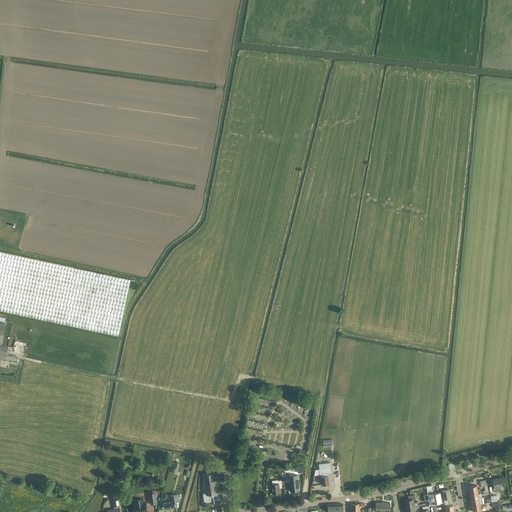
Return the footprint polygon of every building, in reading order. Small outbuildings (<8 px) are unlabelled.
[(59,323),(119,335),(127,297),(131,279),(71,266),(71,267),(0,251),(0,309),(59,322),(59,323)] [(322,476),(323,485),(329,484),(328,473),(331,473),(330,463),(319,464),(319,469),(320,477),(322,476)] [(203,493),(204,503),(212,501),(220,500),(219,493),(217,493),(215,484),(225,482),(224,474),(214,475),(214,473),(203,475),(206,493),(203,493)] [(289,482),(290,491),(300,490),(299,485),(298,475),(284,476),(285,482),(289,482)] [(504,477),(493,478),(494,488),(505,486),(504,477)] [(272,484),(273,494),(280,493),(279,488),(282,488),(281,480),(278,481),(278,483),(272,484)] [(427,494),(429,506),(453,502),(451,494),(450,494),(449,489),(442,491),(444,498),(441,499),(440,492),(427,494)] [(470,493),(471,499),(482,497),(481,491),(470,493)] [(162,504),(163,509),(166,508),(175,507),(174,502),(179,501),(178,494),(170,496),(171,502),(166,503),(162,504)] [(405,500),(406,507),(419,505),(418,501),(414,502),(413,499),(416,499),(415,495),(408,496),(408,500),(405,500)] [(471,499),(472,505),(484,503),(483,497),(482,497),(471,499)] [(120,506),(119,498),(113,499),(114,507),(114,509),(108,510),(107,511),(120,511),(120,508),(120,506)] [(133,504),(134,511),(140,511),(142,511),(143,511),(147,511),(146,502),(143,502),(143,498),(135,500),(136,504),(133,504)] [(372,511),(378,511),(383,511),(383,503),(376,502),(376,508),(373,507),(372,511)] [(472,505),(473,511),(481,511),(481,507),(486,506),(485,503),(484,503),(472,505)]
